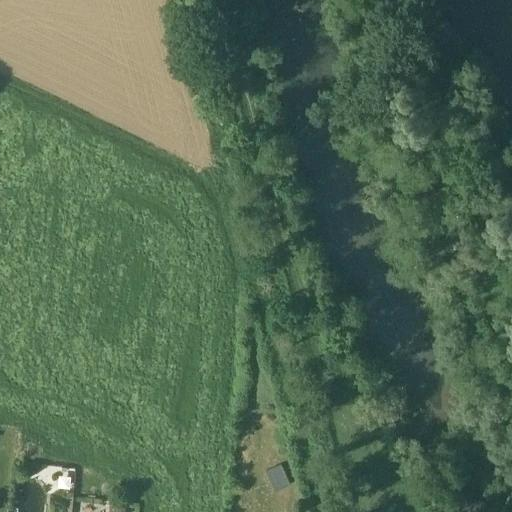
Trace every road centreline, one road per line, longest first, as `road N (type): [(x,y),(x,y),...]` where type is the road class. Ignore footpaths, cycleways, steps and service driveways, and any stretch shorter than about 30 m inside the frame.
road 1 (track): [(255,0),(258,94),(304,263),(360,396),(427,511)]
road 2 (track): [(511,424),(406,216),(352,53),(356,37),(411,22)]
road 3 (track): [(327,511),(233,197)]
road 4 (track): [(511,204),(398,0)]
road 5 (track): [(233,197),(182,0)]
road 6 (track): [(233,197),(77,115)]
